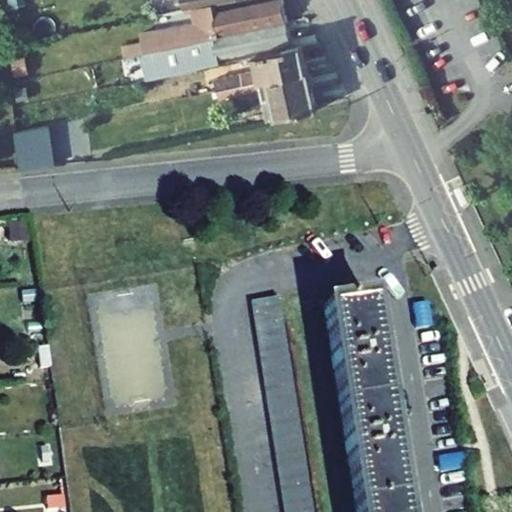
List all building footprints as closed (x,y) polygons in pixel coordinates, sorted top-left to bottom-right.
[(287,23),(282,0),(279,0),(215,13),(214,4),(193,8),(196,23),(157,29),(159,43),(161,50),(287,23)] [(184,0),(186,9),(193,8),(214,4),(234,0),(184,0)] [(291,41),(287,23),(161,50),(145,54),(151,78),(217,63),(216,58),(219,57),(291,41)] [(161,50),(159,43),(119,51),(120,59),(145,54),(161,50)] [(257,55),(260,68),(215,78),(218,90),(260,81),(309,71),(304,45),(257,55)] [(318,110),(309,71),(260,81),(269,120),(318,110)] [(17,102),(29,100),(25,83),(14,85),(17,102)] [(38,160),(34,130),(19,132),(23,162),(38,160)] [(7,223),(6,243),(27,243),(27,223),(7,223)] [(249,303),(251,316),(279,312),(277,298),(249,303)] [(322,307),(353,511),(400,511),(367,300),(322,307)] [(279,312),(251,316),(254,329),(281,325),(279,312)] [(31,319),(21,319),(21,330),(31,330),(31,319)] [(281,325),(254,329),(255,342),(283,338),(281,325)] [(283,338),(255,342),(258,355),(285,351),(283,338)] [(50,366),(47,347),(37,349),(40,368),(50,366)] [(285,351),(258,355),(260,368),(288,364),(285,351)] [(288,364),(260,368),(262,381),(290,377),(288,364)] [(290,377),(262,381),(264,394),(292,390),(290,377)] [(294,403),(292,390),(264,394),(266,407),(294,403)] [(294,403),(266,407),(268,420),(296,416),(294,403)] [(296,416),(268,420),(270,433),(298,429),(296,416)] [(298,429),(270,433),(272,446),(300,442),(298,429)] [(300,442),(272,446),(274,459),(302,454),(300,442)] [(302,454),(274,459),(276,472),(304,468),(302,454)] [(304,468),(276,472),(278,485),(306,481),(304,468)] [(306,481),(278,485),(280,498),(308,493),(306,481)] [(308,493),(280,498),(282,511),(310,506),(308,493)] [(47,510),(58,509),(56,498),(45,499),(47,510)]
